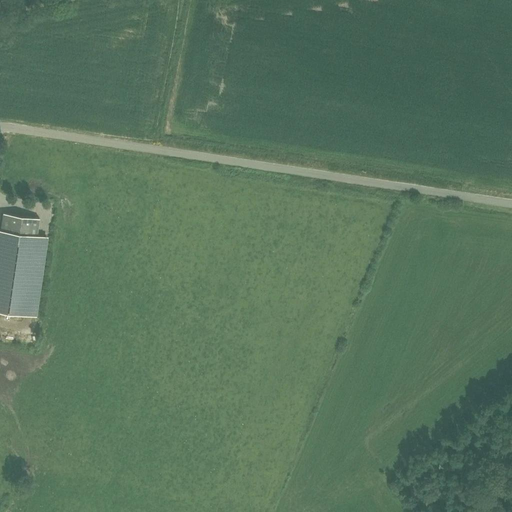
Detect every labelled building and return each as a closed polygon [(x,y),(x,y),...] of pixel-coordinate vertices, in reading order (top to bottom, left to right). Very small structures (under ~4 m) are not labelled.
[(0,309),(35,315),(46,236),(37,234),(39,218),(3,212),(1,229),(0,228),(0,309)] [(484,427),(496,439),(503,433),(491,420),(484,427)] [(486,444),(473,432),(467,439),(479,451),(486,444)] [(440,468),(457,469),(458,459),(441,458),(440,468)] [(436,491),(421,491),(421,500),(436,500),(436,491)]
